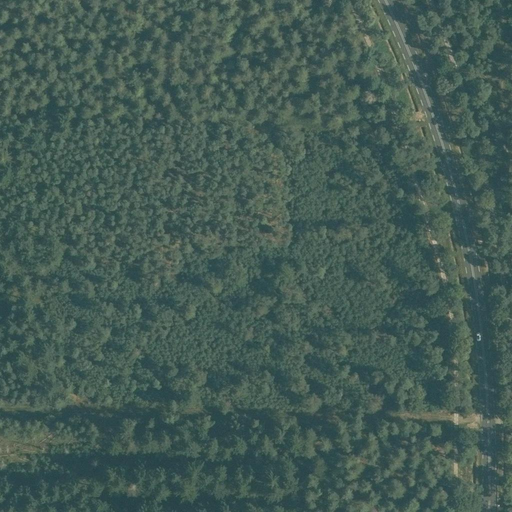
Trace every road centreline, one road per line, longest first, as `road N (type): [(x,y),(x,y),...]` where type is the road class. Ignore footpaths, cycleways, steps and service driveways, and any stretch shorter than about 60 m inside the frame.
road 1 (primary): [(487,511),(479,311),(459,206),(385,0)]
road 2 (track): [(511,420),(0,408)]
road 3 (track): [(497,49),(500,154),(491,187),(459,206)]
